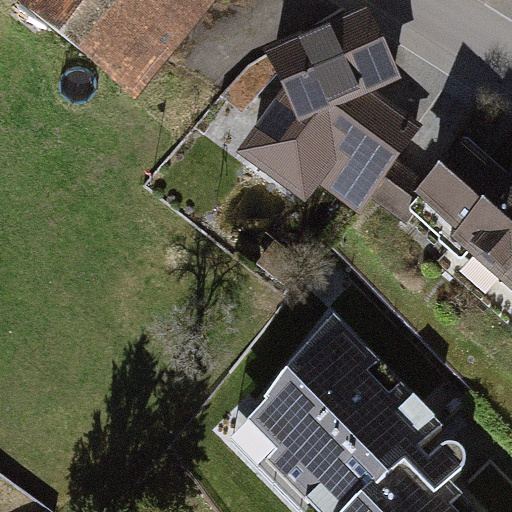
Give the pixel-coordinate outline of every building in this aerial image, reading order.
[(225,0),(9,0),(138,104),(225,0)] [(369,6),(260,54),(280,98),(295,128),(380,93),(405,82),(369,6)] [(424,125),(380,93),(295,128),(280,98),(237,155),(306,208),(323,186),(360,216),(369,202),(404,229),(416,213),(511,298),(511,174),(466,138),(417,196),(392,174),(424,125)] [(300,266),(277,248),(262,266),(285,284),(300,266)] [(443,426),(335,319),(231,439),(299,511),(477,511),(450,485),(465,469),(465,459),(460,449),(452,448),(444,449),(429,464),(418,451),(443,426)]
